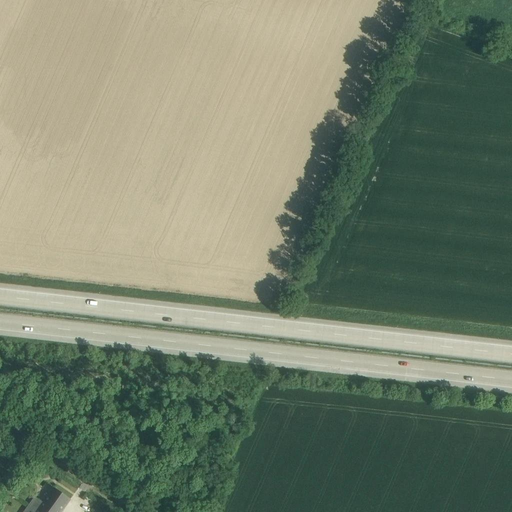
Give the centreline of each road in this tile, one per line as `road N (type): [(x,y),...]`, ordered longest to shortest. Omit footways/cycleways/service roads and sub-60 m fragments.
road 1 (motorway): [(0,322),(511,380)]
road 2 (motorway): [(511,354),(0,297)]
road 3 (unclassified): [(0,408),(149,511)]
